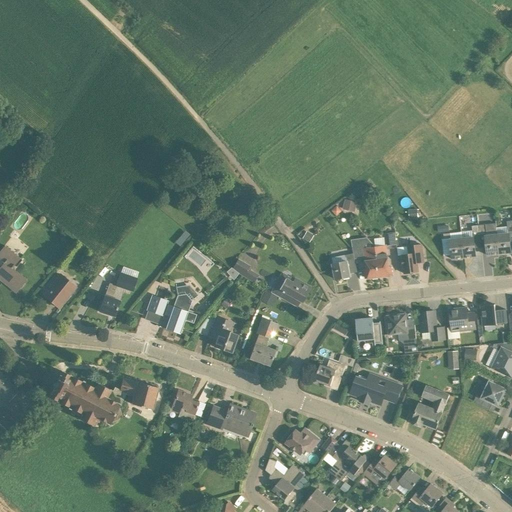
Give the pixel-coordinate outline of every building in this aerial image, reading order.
[(349,211),(351,201),(345,199),(343,210),(349,211)] [(337,216),(341,211),(337,206),(332,211),(337,216)] [(419,218),(418,209),(408,210),(409,219),(419,218)] [(497,229),(499,254),(511,253),(510,245),(511,244),(511,220),(507,221),(507,228),(497,229)] [(449,232),(448,225),(438,226),(439,233),(449,232)] [(499,254),(497,229),(486,230),(485,225),(478,226),(479,235),(479,237),(485,236),(487,256),(499,254)] [(309,243),(313,236),(307,231),(302,238),(309,243)] [(388,233),(389,245),(390,249),(397,248),(395,232),(388,233)] [(476,257),(474,237),(462,239),(464,258),(476,257)] [(464,258),(462,239),(450,240),(452,260),(464,258)] [(379,278),(375,247),(366,248),(363,245),(353,246),(355,259),(366,258),(367,270),(365,270),(366,278),(371,278),(371,279),(379,278)] [(387,249),(390,249),(389,245),(375,247),(379,278),(387,276),(387,275),(392,275),(391,267),(388,267),(387,249)] [(419,272),(417,260),(424,259),(422,245),(408,246),(409,254),(402,255),(404,274),(409,274),(412,276),(414,273),(419,272)] [(12,268),(20,259),(5,246),(0,252),(0,279),(16,293),(27,280),(12,268)] [(357,273),(353,254),(346,255),(347,261),(332,264),(336,280),(351,277),(350,274),(357,273)] [(256,279),(258,276),(248,270),(249,267),(238,260),(233,269),(239,274),(243,277),(257,285),(260,281),(256,279)] [(233,281),(239,274),(233,269),(232,268),(226,273),(233,281)] [(302,303),(310,288),(295,279),(294,280),(282,273),(270,293),(297,308),(300,302),(302,303)] [(114,317),(120,301),(119,301),(124,289),(132,291),(136,279),(120,274),(116,286),(109,284),(105,296),(99,312),(114,317)] [(59,309),(76,288),(60,275),(48,290),(50,292),(49,293),(50,294),(46,299),(59,309)] [(192,324),(195,315),(188,312),(192,301),(187,295),(178,297),(174,307),(168,305),(169,302),(151,295),(146,311),(163,317),(164,313),(170,316),(166,328),(180,334),(185,321),(192,324)] [(226,308),(230,303),(226,299),(221,305),(226,308)] [(507,324),(506,310),(495,311),(495,305),(481,307),(483,327),(497,325),(507,324)] [(476,330),(474,313),(467,314),(467,308),(449,310),(452,332),(476,330)] [(437,329),(435,311),(420,313),(422,333),(423,340),(429,339),(429,340),(432,340),(432,342),(445,340),(444,328),(437,329)] [(229,333),(232,324),(209,315),(209,316),(196,332),(196,333),(216,340),(214,347),(231,353),(237,336),(229,333)] [(416,340),(414,320),(406,321),(406,315),(387,317),(389,335),(399,334),(399,341),(416,340)] [(277,324),(262,318),(256,334),(259,335),(253,351),(252,350),(249,359),(270,367),(275,351),(265,347),(268,339),(272,340),(277,324)] [(373,324),(373,318),(356,320),(358,342),(374,340),(375,345),(383,344),(381,323),(373,324)] [(339,332),(342,327),(336,324),(333,329),(339,332)] [(503,333),(504,343),(511,343),(510,332),(503,333)] [(511,343),(504,343),(494,344),(492,348),(500,352),(492,368),(511,377),(511,343)] [(474,360),(475,350),(466,349),(465,359),(474,360)] [(448,361),(458,360),(458,351),(448,352),(448,361)] [(358,360),(353,372),(357,373),(362,361),(358,360)] [(338,388),(341,379),(345,368),(339,366),(339,364),(330,361),(327,367),(321,365),(315,381),(331,387),(331,386),(338,388)] [(10,380),(5,375),(4,376),(2,374),(3,374),(0,371),(0,408),(1,410),(19,391),(11,385),(12,384),(9,381),(10,380)] [(118,408),(125,394),(119,393),(119,391),(115,388),(113,392),(98,384),(96,387),(87,382),(86,384),(62,372),(48,398),(73,410),(72,412),(81,417),(80,420),(95,427),(97,422),(99,423),(100,420),(110,425),(111,422),(118,420),(121,414),(118,408)] [(396,403),(402,386),(389,382),(387,388),(377,385),(379,378),(370,375),(367,381),(357,378),(351,394),(361,398),(360,401),(369,405),(370,402),(381,406),(384,399),(396,403)] [(152,410),(158,388),(123,379),(119,391),(119,393),(125,394),(133,397),(131,404),(152,410)] [(498,406),(506,390),(489,382),(488,386),(484,385),(480,393),(484,395),(482,398),(477,395),(473,403),(489,411),(493,404),(498,406)] [(436,430),(450,395),(427,385),(423,396),(432,400),(429,406),(420,403),(416,414),(412,423),(422,427),(423,424),(436,430)] [(192,423),(197,409),(198,407),(197,407),(198,404),(191,401),(193,397),(178,391),(171,411),(179,414),(178,418),(192,423)] [(248,438),(256,414),(230,405),(227,412),(213,407),(206,425),(221,430),(222,428),(248,438)] [(309,453),(319,440),(305,429),(301,435),(296,431),(286,443),(301,455),(305,450),(309,453)] [(331,438),(323,447),(329,452),(337,443),(331,438)] [(335,477),(355,451),(348,446),(350,443),(346,440),(341,447),(337,443),(329,452),(328,454),(337,461),(329,472),(335,477)] [(341,482),(346,476),(350,471),(359,478),(365,472),(365,471),(371,464),(367,461),(368,458),(365,455),(363,458),(355,451),(335,477),(341,482)] [(385,480),(397,465),(385,456),(378,466),(373,462),(371,464),(365,471),(365,472),(370,476),(374,470),(385,480)] [(271,480),(277,485),(273,490),(279,495),(299,470),(293,465),(285,475),(275,468),(277,462),(270,459),(265,471),(272,476),(270,478),(271,479),(271,480)] [(411,491),(421,478),(409,469),(403,476),(399,472),(388,484),(396,490),(401,484),(411,491)] [(297,485),(305,475),(299,470),(279,495),(286,501),(284,504),(288,507),(289,505),(294,509),(303,496),(299,493),(302,489),(297,485)] [(428,511),(432,507),(443,494),(432,484),(425,492),(420,488),(411,499),(427,511),(428,511)] [(330,511),(336,504),(318,489),(299,511),(308,511),(309,511),(311,511),(330,511)] [(458,511),(451,506),(452,504),(446,498),(435,511),(458,511)] [(234,511),(236,509),(229,503),(221,511),(234,511)]
